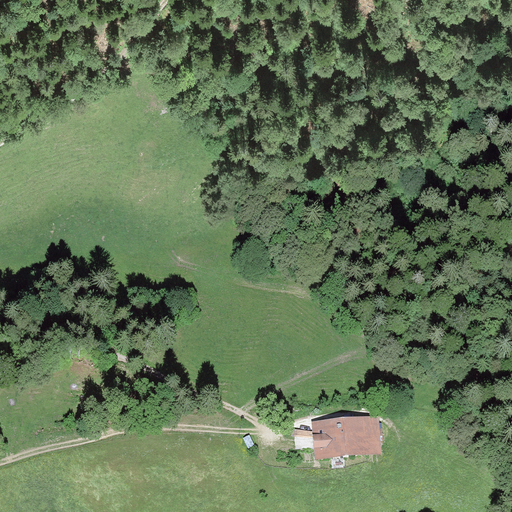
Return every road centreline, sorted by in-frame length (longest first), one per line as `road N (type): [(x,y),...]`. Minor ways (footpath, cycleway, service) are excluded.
road 1 (track): [(0,335),(102,352),(264,427),(145,427),(0,465)]
road 2 (track): [(171,0),(106,71),(0,145)]
